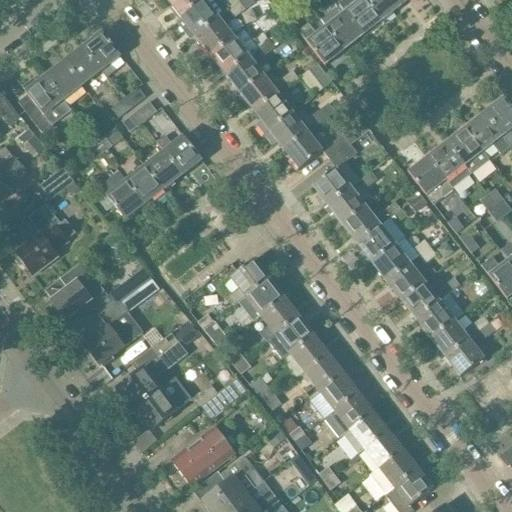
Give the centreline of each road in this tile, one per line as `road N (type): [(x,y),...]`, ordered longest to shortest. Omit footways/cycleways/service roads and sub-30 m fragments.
road 1 (residential): [(509,511),(112,0)]
road 2 (residential): [(139,511),(41,377)]
